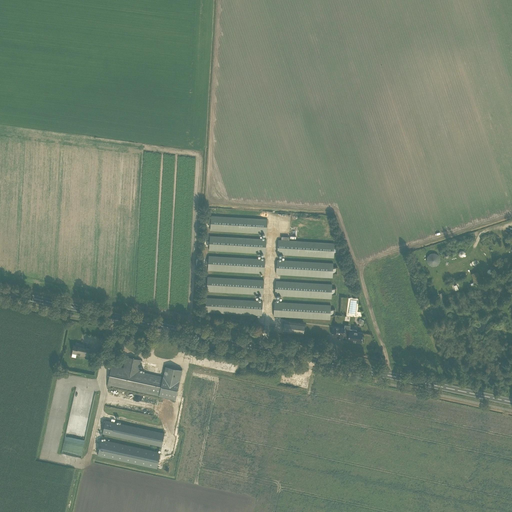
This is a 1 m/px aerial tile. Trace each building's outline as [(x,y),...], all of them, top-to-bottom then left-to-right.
[(210,230),(267,233),(267,219),(211,216),(210,230)] [(209,250),(265,253),(266,239),(210,236),(209,250)] [(277,254),(334,257),(334,244),(278,240),(277,254)] [(425,257),(430,268),(441,262),(435,252),(425,257)] [(208,270),(264,273),(265,259),(208,256),(208,270)] [(276,274),(332,277),(333,263),(277,260),(276,274)] [(206,291),(263,294),(264,280),(207,277),(206,291)] [(275,295),(331,298),(332,284),(276,281),(275,295)] [(205,312),(262,315),(263,301),(206,298),(205,312)] [(274,316),(330,319),(331,305),(274,302),(274,316)] [(283,332),(303,334),(304,324),(284,322),(283,332)] [(339,328),(334,327),(333,330),(332,336),(337,336),(337,337),(342,338),(342,337),(348,338),(348,341),(353,341),(361,342),(363,333),(356,332),(356,330),(349,329),(349,331),(344,331),(344,329),(339,328)] [(76,355),(84,356),(84,355),(88,356),(89,349),(84,348),(84,345),(76,343),(75,346),(74,346),(74,345),(73,345),(73,347),(72,352),(77,353),(76,355)] [(111,385),(176,399),(182,369),(166,366),(164,376),(138,371),(141,359),(126,356),(123,368),(111,365),(107,386),(110,387),(111,385)] [(102,434),(161,447),(164,433),(105,420),(102,434)] [(97,456),(156,468),(160,452),(101,439),(97,456)] [(73,457),(81,458),(83,444),(79,444),(79,446),(76,445),(76,448),(72,448),(72,450),(76,450),(76,452),(77,453),(77,455),(73,455),(73,457)]
